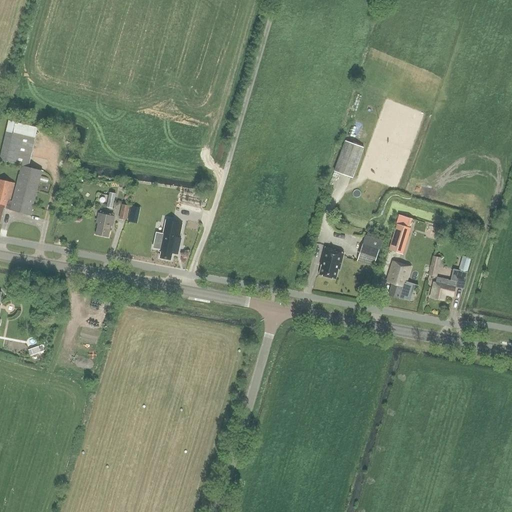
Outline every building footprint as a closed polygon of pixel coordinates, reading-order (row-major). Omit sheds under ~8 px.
[(39,139),(41,128),(9,120),(0,157),(0,160),(16,164),(16,167),(21,169),(12,202),(10,202),(15,184),(0,179),(0,223),(4,209),(31,216),(42,171),(28,168),(35,138),(39,139)] [(66,139),(73,141),(75,135),(67,133),(66,139)] [(353,178),(364,147),(346,140),(334,171),(353,178)] [(183,189),(181,198),(202,203),(204,194),(183,189)] [(116,194),(110,192),(107,207),(113,209),(116,194)] [(174,211),(177,198),(167,196),(164,209),(174,211)] [(127,220),(129,206),(122,205),(119,218),(127,220)] [(113,227),(115,218),(99,214),(97,223),(99,223),(96,235),(109,237),(111,226),(113,227)] [(177,260),(185,224),(164,220),(158,247),(162,247),(160,260),(171,262),(171,259),(177,260)] [(403,254),(411,228),(396,224),(388,250),(403,254)] [(422,226),(419,234),(431,238),(432,235),(438,237),(440,231),(436,230),(436,231),(422,226)] [(374,266),(382,240),(368,235),(363,243),(358,261),(374,266)] [(336,249),(325,247),(320,266),(321,266),(319,275),(337,280),(339,270),(340,271),(344,253),(336,251),(336,249)] [(437,277),(441,258),(433,256),(428,275),(437,277)] [(471,258),(463,256),(459,271),(467,273),(471,258)] [(410,302),(415,284),(406,282),(411,268),(393,263),(387,282),(393,284),(389,295),(410,302)] [(453,297),(456,282),(438,278),(437,283),(434,282),(431,297),(434,298),(445,301),(446,295),(453,297)] [(42,352),(40,346),(29,350),(31,356),(42,352)]
